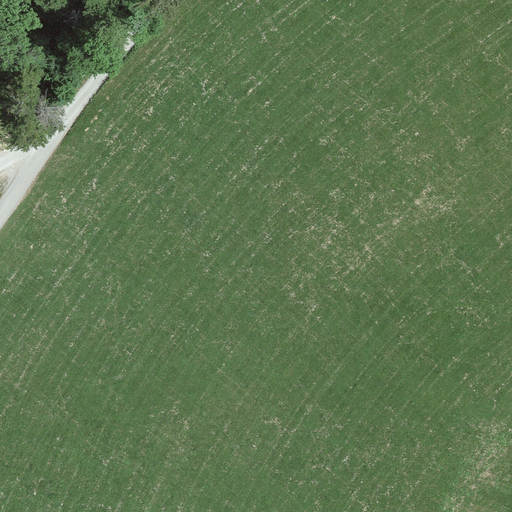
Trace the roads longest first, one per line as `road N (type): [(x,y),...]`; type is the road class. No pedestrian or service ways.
road 1 (track): [(72,109),(173,0)]
road 2 (track): [(72,109),(0,222)]
